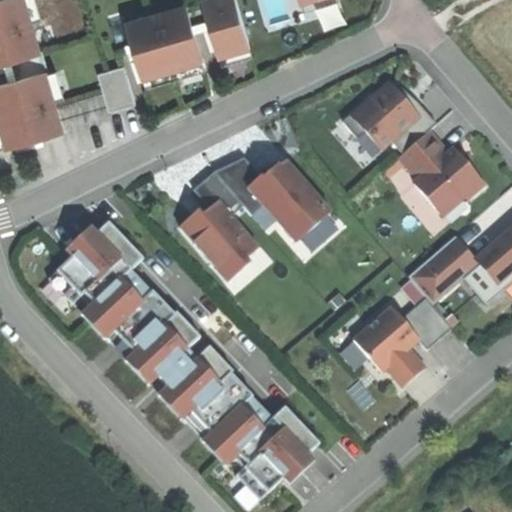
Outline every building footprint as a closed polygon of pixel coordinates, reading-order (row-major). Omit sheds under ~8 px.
[(42,51),(40,52),(32,24),(24,0),(0,0),(0,65),(4,65),(12,62),(17,80),(9,83),(0,85),(0,122),(8,148),(8,149),(34,141),(44,138),(64,132),(56,105),(55,101),(47,75),(49,74),(42,51)] [(35,0),(24,0),(32,24),(42,21),(35,0)] [(204,8),(208,22),(210,28),(217,54),(219,58),(220,57),(251,49),(236,0),(207,0),(202,2),(204,8)] [(194,33),(192,26),(188,13),(186,6),(151,17),(126,24),(134,51),(136,59),(142,80),(203,63),(194,33)] [(208,22),(204,8),(188,13),(192,26),(208,22)] [(194,33),(210,28),(208,22),(192,26),(194,33)] [(222,67),(253,58),(251,49),(220,57),(222,67)] [(133,59),(136,59),(134,51),(127,53),(129,61),(133,59)] [(4,65),(9,83),(17,80),(12,62),(4,65)] [(206,72),(203,63),(142,80),(145,90),(176,81),(206,72)] [(105,72),(98,75),(102,91),(109,113),(136,105),(125,67),(105,72)] [(56,72),(49,74),(47,75),(55,101),(64,99),(56,72)] [(392,87),(387,84),(375,95),(392,87)] [(381,152),(391,143),(425,113),(417,104),(411,109),(396,85),(392,87),(375,95),(367,99),(368,101),(342,123),(358,141),(365,134),(381,152)] [(410,97),(396,85),(411,109),(417,104),(410,97)] [(102,91),(56,105),(64,132),(111,118),(109,113),(102,91)] [(436,126),(425,113),(391,143),(402,156),(429,133),(436,126)] [(449,155),(429,133),(402,156),(398,159),(418,181),(413,185),(440,215),(462,196),(467,201),(485,186),(464,163),(460,166),(449,154),(449,155)] [(46,145),(44,138),(34,141),(36,148),(46,145)] [(453,151),(449,154),(460,166),(464,163),(458,156),(453,151)] [(244,160),(213,173),(220,181),(244,160)] [(244,160),(220,181),(243,208),(251,217),(262,207),(295,244),(331,213),(286,163),(280,168),(278,166),(262,180),(256,173),(244,160)] [(265,169),(256,173),(262,180),(278,166),(276,164),(265,169)] [(232,218),(243,208),(220,181),(213,173),(193,191),(199,199),(206,206),(210,211),(198,222),(193,217),(179,229),(227,284),(249,265),(245,261),(237,252),(251,240),(232,218)] [(193,217),(198,222),(210,211),(206,206),(200,211),(193,217)] [(77,239),(66,250),(73,257),(70,260),(49,281),(73,306),(81,298),(90,308),(80,317),(87,324),(104,342),(105,340),(126,361),(124,363),(148,388),(158,379),(162,383),(167,388),(157,398),(181,422),(183,421),(203,442),(201,444),(218,461),(224,468),(231,462),(241,472),(236,477),(260,502),(281,482),(284,479),(290,486),(314,463),(308,457),(320,445),(284,409),(271,421),(250,399),(252,397),(231,376),(234,374),(209,348),(196,360),(187,351),(200,339),(176,314),(174,316),(152,294),(151,295),(130,273),(143,260),(108,223),(96,235),(92,231),(89,234),(81,242),(77,239)] [(511,228),(475,261),(480,267),(497,286),(511,272),(511,228)] [(237,252),(245,261),(259,249),(251,240),(237,252)] [(464,281),(480,267),(475,261),(470,266),(449,243),(408,279),(426,300),(433,308),(464,281)] [(487,306),(503,292),(497,286),(480,267),(464,281),(487,306)] [(503,292),(511,284),(511,272),(497,286),(503,292)] [(401,322),(419,341),(427,351),(452,329),(433,308),(426,300),(401,322)] [(402,389),(425,369),(409,350),(413,346),(419,341),(401,322),(391,310),(354,342),(382,374),(386,370),(402,389)]
